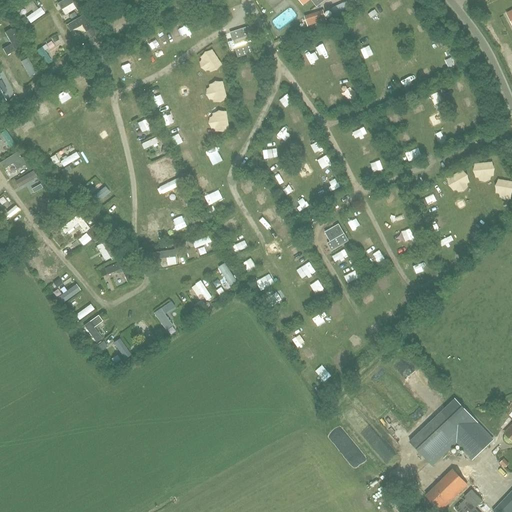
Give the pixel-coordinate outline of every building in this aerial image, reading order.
[(67,16),(78,9),(74,2),(62,10),(67,16)] [(32,24),(47,13),(42,7),(28,18),(32,24)] [(323,10),(311,14),(313,18),(306,20),(307,25),(325,19),(323,10)] [(70,25),(78,38),(95,27),(87,14),(70,25)] [(238,54),(244,52),(245,54),(253,52),(252,49),(259,47),(252,26),(231,32),(238,54)] [(5,48),(9,55),(23,48),(14,29),(7,32),(13,44),(5,48)] [(156,40),(148,43),(153,58),(161,55),(156,40)] [(47,66),(53,62),(44,47),(38,50),(47,66)] [(313,48),(302,54),(305,60),(316,54),(313,48)] [(128,76),(121,57),(115,59),(122,78),(128,76)] [(132,69),(138,66),(135,59),(129,62),(132,69)] [(220,71),(207,70),(207,80),(220,80),(220,71)] [(240,79),(250,79),(250,71),(240,72),(240,79)] [(78,76),(72,79),(80,96),(86,94),(78,76)] [(211,98),(224,97),(224,87),(210,88),(211,98)] [(64,94),(58,97),(65,111),(71,108),(64,94)] [(135,98),(123,104),(126,110),(138,104),(135,98)] [(216,113),(221,124),(227,121),(231,130),(237,128),(229,108),(216,113)] [(147,115),(140,118),(150,138),(157,134),(147,115)] [(168,116),(160,119),(166,136),(174,133),(168,116)] [(132,123),(137,134),(145,130),(140,119),(132,123)] [(19,123),(13,126),(17,133),(22,130),(19,123)] [(219,132),(222,131),(224,134),(231,130),(227,124),(217,129),(219,132)] [(24,143),(39,135),(36,129),(21,137),(24,143)] [(198,139),(201,145),(216,137),(213,131),(198,139)] [(143,144),(145,150),(161,143),(158,137),(143,144)] [(47,154),(64,143),(61,138),(43,148),(47,154)] [(269,141),(262,148),(268,154),(275,147),(269,141)] [(1,163),(12,181),(18,177),(15,173),(29,165),(21,151),(1,163)] [(78,152),(61,161),(65,168),(81,158),(78,152)] [(156,172),(172,164),(169,158),(153,166),(156,172)] [(372,176),(386,170),(382,161),(368,166),(372,176)] [(189,170),(195,179),(203,173),(197,164),(189,170)] [(92,172),(80,180),(76,176),(72,179),(79,189),(96,177),(92,172)] [(164,195),(185,185),(181,178),(161,188),(164,195)] [(206,197),(215,192),(210,183),(201,187),(206,197)] [(314,192),(320,201),(327,196),(322,187),(314,192)] [(100,204),(110,192),(106,188),(96,200),(100,204)] [(33,202),(37,208),(52,197),(48,192),(33,202)] [(8,222),(22,210),(19,205),(4,217),(8,222)] [(181,209),(174,210),(179,228),(186,226),(181,209)] [(391,214),(395,224),(410,219),(406,209),(391,214)] [(117,226),(129,216),(125,211),(113,221),(117,226)] [(86,233),(91,229),(81,215),(62,229),(71,240),(84,230),(86,233)] [(157,215),(149,217),(155,239),(163,237),(157,215)] [(348,221),(356,234),(365,228),(357,215),(348,221)] [(284,230),(287,238),(296,234),(293,226),(284,230)] [(151,235),(153,229),(146,227),(144,233),(151,235)] [(85,243),(92,238),(88,233),(81,238),(85,243)] [(348,241),(344,234),(330,242),(327,244),(331,251),(348,241)] [(211,236),(195,243),(198,251),(214,244),(211,236)] [(97,259),(101,265),(115,256),(111,250),(97,259)] [(159,260),(178,257),(177,250),(158,252),(159,260)] [(243,262),(248,272),(257,268),(252,257),(243,262)] [(165,262),(157,263),(159,271),(166,270),(165,262)] [(107,267),(109,275),(126,271),(124,264),(107,267)] [(220,267),(231,288),(238,284),(228,264),(220,267)] [(52,278),(56,284),(71,273),(67,267),(52,278)] [(221,280),(215,283),(218,289),(224,286),(221,280)] [(193,286),(198,299),(204,297),(206,302),(212,300),(205,281),(193,286)] [(173,301),(180,309),(184,306),(189,314),(195,310),(183,294),(173,301)] [(203,301),(196,306),(200,312),(207,307),(203,301)] [(96,342),(110,333),(99,317),(86,325),(96,342)] [(151,343),(158,338),(144,319),(137,324),(151,343)] [(170,332),(175,329),(170,322),(165,325),(170,332)] [(123,339),(117,343),(127,360),(133,357),(123,339)] [(473,459),(493,440),(455,400),(410,443),(432,466),(457,443),(473,459)] [(388,426),(397,418),(393,415),(385,423),(388,426)] [(341,421),(328,427),(330,432),(335,430),(337,434),(345,430),(341,421)] [(441,511),(468,485),(451,468),(424,494),(441,511)] [(418,471),(411,477),(421,487),(428,481),(418,471)] [(511,511),(511,491),(493,511),(511,511)]
